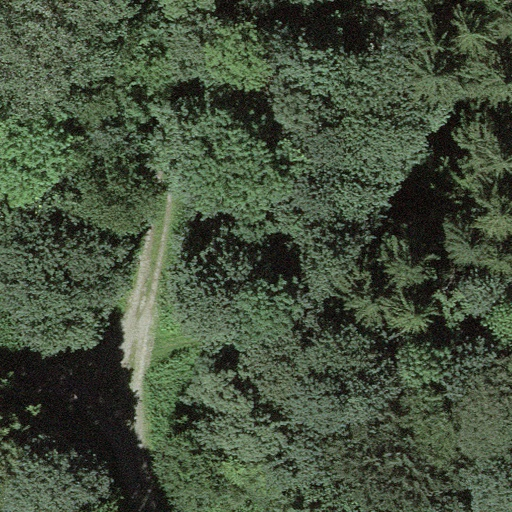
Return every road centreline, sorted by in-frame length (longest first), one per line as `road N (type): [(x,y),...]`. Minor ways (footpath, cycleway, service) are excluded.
road 1 (track): [(135,511),(103,423),(156,207),(183,0)]
road 2 (track): [(103,423),(290,323),(511,324)]
road 3 (track): [(0,232),(103,423),(0,387)]
